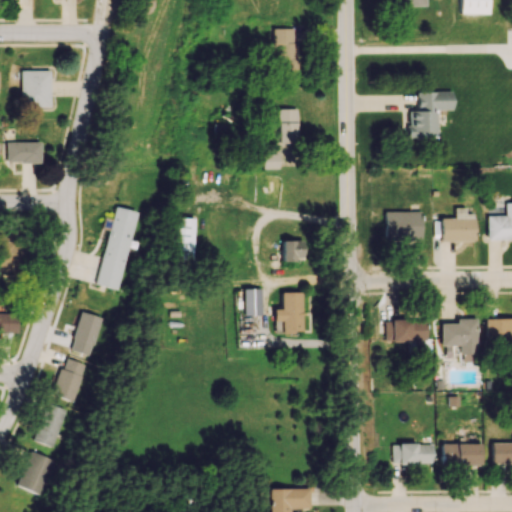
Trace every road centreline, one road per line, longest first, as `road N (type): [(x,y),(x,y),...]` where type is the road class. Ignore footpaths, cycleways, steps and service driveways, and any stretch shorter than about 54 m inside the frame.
road 1 (tertiary): [(344,0),(351,511)]
road 2 (residential): [(66,203),(109,33),(0,32)]
road 3 (residential): [(26,375),(66,263),(66,203)]
road 4 (residential): [(511,283),(347,282)]
road 5 (residential): [(511,510),(351,509)]
